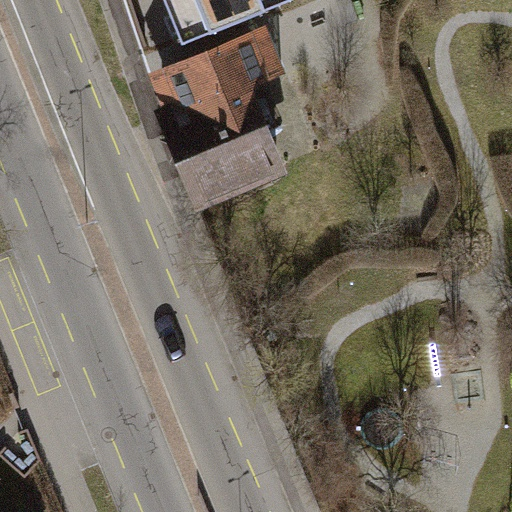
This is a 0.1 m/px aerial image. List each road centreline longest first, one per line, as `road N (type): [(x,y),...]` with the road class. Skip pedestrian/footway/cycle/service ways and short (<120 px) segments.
road 1 (secondary): [(248,511),(38,0)]
road 2 (secondary): [(0,100),(169,511)]
